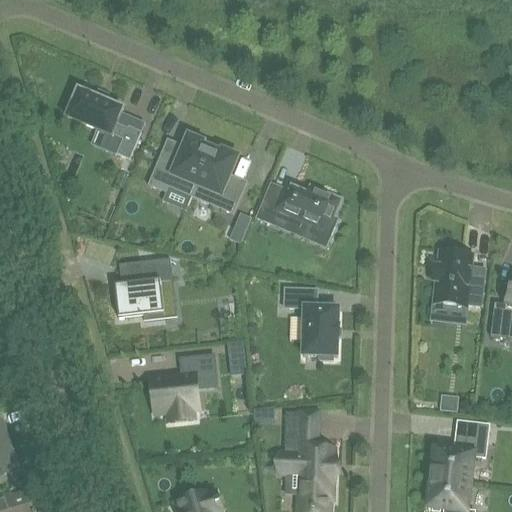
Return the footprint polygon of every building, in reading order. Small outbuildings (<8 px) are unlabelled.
[(78,94),(77,99),(73,97),(67,112),(70,113),(68,118),(67,119),(69,120),(110,138),(112,139),(113,137),(123,142),(117,157),(130,162),(142,134),(129,129),(128,131),(117,126),(123,113),(124,111),(122,110),(122,111),(107,105),(107,104),(96,99),(95,100),(81,93),(79,92),(78,94)] [(178,164),(161,157),(149,188),(167,195),(169,190),(192,200),(213,151),(203,147),(204,145),(189,138),(178,164)] [(222,155),(213,151),(192,200),(234,217),(245,192),(228,185),(239,159),(223,153),(222,155)] [(293,191),(282,215),(318,230),(314,238),(316,239),(329,244),(338,222),(334,220),(341,202),(311,190),(308,197),(293,191)] [(240,216),(236,227),(247,233),(252,220),(240,216)] [(464,257),(440,254),(439,269),(435,268),(433,283),(437,284),(434,306),(466,310),(466,308),(481,310),(486,272),(471,270),(472,263),(463,262),(464,257)] [(147,299),(122,306),(131,338),(155,332),(156,337),(176,331),(166,296),(178,293),(172,271),(141,279),(147,299)] [(493,305),(489,339),(506,341),(511,343),(511,290),(511,292),(510,291),(508,295),(510,296),(505,306),(493,305)] [(317,293),(286,292),(285,311),(305,311),(305,312),(304,357),(303,357),(303,358),(305,359),(305,358),(320,359),(320,363),(333,363),(333,359),(336,359),(338,360),(338,358),(337,358),(338,342),(339,342),(339,339),(338,339),(338,331),(339,331),(340,329),(338,329),(339,313),(339,311),(337,311),(317,311),(317,293)] [(226,344),(229,367),(246,365),(243,343),(226,344)] [(182,379),(152,382),(155,416),(169,414),(170,424),(194,422),(192,412),(200,411),(195,372),(216,369),(214,357),(180,361),(182,379)] [(457,414),(459,400),(442,398),(441,413),(457,414)] [(255,410),(255,426),(276,427),(275,409),(255,410)] [(303,511),(330,511),(331,499),(333,499),(333,479),(334,479),(335,456),(334,456),(334,452),(314,452),(314,442),(297,441),(297,418),(284,418),(283,453),(281,453),(280,472),(304,473),(303,493),(304,493),(303,511)] [(0,425),(0,476),(17,471),(3,424),(0,425)] [(471,485),(474,459),(485,460),(489,428),(479,427),(477,440),(457,438),(455,454),(436,451),(434,464),(432,481),(471,485)] [(247,495),(263,490),(257,471),(241,476),(247,495)] [(467,511),(471,485),(432,481),(429,498),(430,498),(428,510),(442,511),(467,511)] [(9,496),(0,498),(0,511),(31,511),(26,494),(10,499),(9,496)] [(222,511),(217,494),(209,496),(208,494),(178,504),(180,511),(222,511)]
